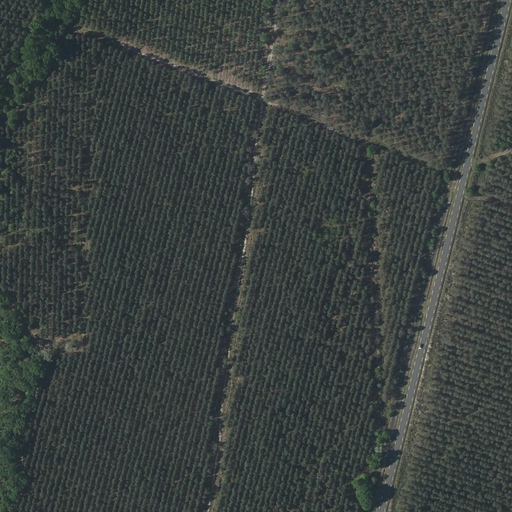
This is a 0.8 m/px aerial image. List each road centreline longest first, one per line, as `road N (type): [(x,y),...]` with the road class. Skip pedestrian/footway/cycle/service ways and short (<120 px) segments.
road 1 (secondary): [(505,0),(379,511)]
road 2 (track): [(277,0),(208,511)]
road 3 (track): [(449,188),(441,170),(379,143),(55,19)]
